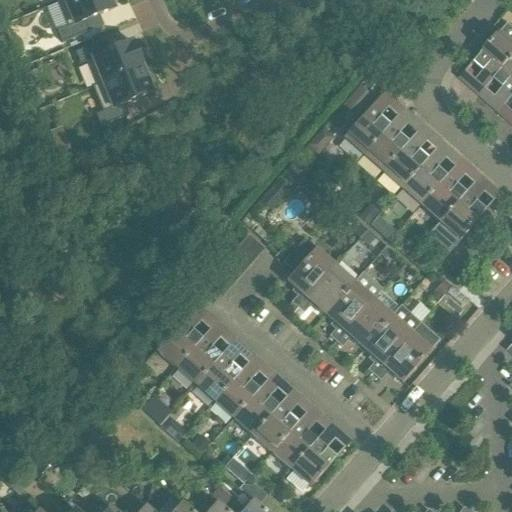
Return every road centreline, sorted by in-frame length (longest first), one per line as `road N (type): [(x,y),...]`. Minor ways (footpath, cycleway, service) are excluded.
road 1 (residential): [(386,449),(219,305),(259,257)]
road 2 (residential): [(511,178),(430,105),(426,77),(493,0)]
road 3 (residential): [(511,491),(501,351),(485,336)]
road 4 (residential): [(284,0),(186,36),(172,32),(152,0)]
road 5 (residential): [(511,491),(384,491),(364,475)]
road 6 (residential): [(386,449),(485,336)]
